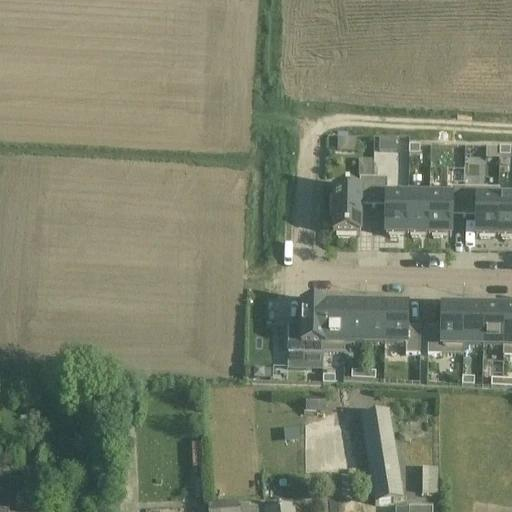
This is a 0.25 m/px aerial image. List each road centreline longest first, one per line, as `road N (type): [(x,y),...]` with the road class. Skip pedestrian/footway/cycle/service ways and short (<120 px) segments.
road 1 (residential): [(305,138),(307,267),(511,277)]
road 2 (track): [(305,138),(322,122),(511,126)]
